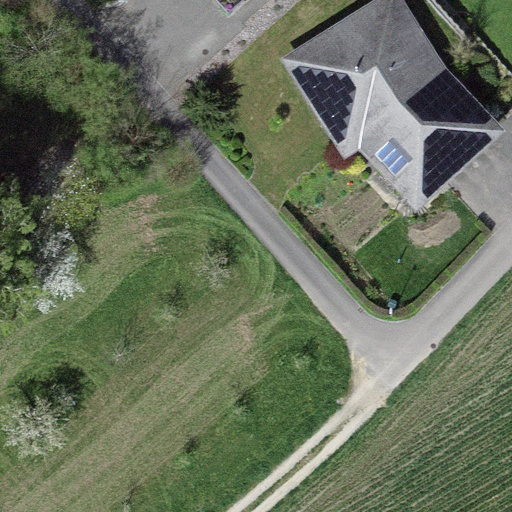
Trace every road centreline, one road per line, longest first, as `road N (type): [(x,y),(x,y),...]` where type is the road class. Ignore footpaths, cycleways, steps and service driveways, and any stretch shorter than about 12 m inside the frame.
road 1 (residential): [(511,249),(390,368),(70,0)]
road 2 (track): [(247,511),(314,455),(390,368)]
